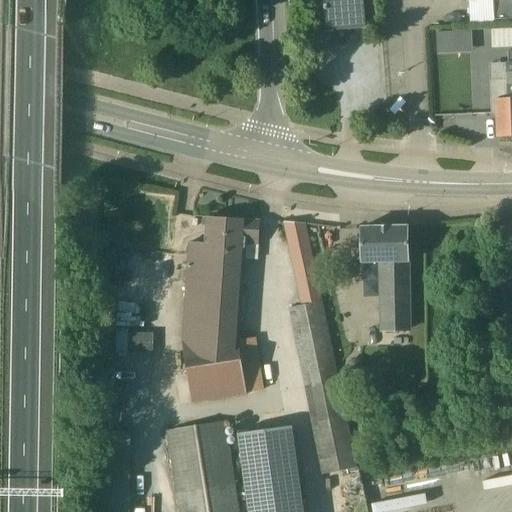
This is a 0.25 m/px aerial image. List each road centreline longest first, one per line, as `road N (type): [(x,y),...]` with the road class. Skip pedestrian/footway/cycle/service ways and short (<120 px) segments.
road 1 (motorway): [(25,511),(33,0)]
road 2 (tertiary): [(272,162),(0,94)]
road 3 (tertiary): [(272,162),(373,179),(511,185)]
road 4 (motorway): [(272,162),(263,0)]
